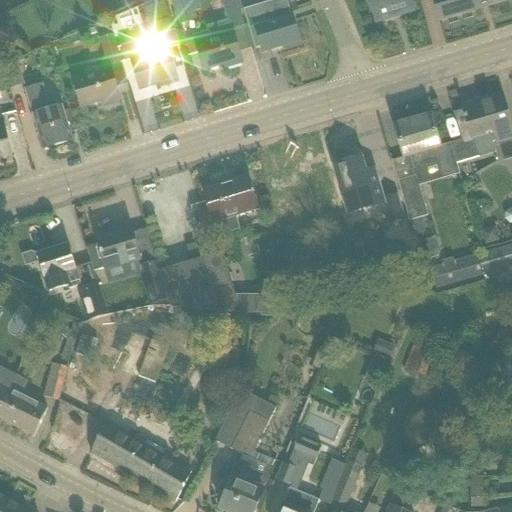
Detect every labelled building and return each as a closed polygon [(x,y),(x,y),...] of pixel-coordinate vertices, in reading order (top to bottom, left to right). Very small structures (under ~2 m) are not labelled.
[(201,10),(198,0),(170,0),(179,26),(198,20),(195,11),(201,10)] [(231,0),(223,2),(231,30),(245,27),(237,0),(231,0)] [(286,0),(276,0),(243,10),(255,50),(261,48),(263,52),(283,46),(285,50),(301,45),(288,4),(286,0)] [(369,0),(376,23),(394,17),(392,13),(412,8),(409,0),(369,0)] [(434,0),(434,1),(440,20),(506,0),(434,0)] [(149,38),(121,47),(126,63),(131,61),(132,64),(134,70),(140,89),(160,83),(162,87),(178,82),(172,63),(169,53),(168,50),(180,46),(176,30),(149,38)] [(233,34),(212,40),(210,32),(194,36),(197,45),(204,70),(225,63),(226,68),(242,63),(233,34)] [(114,35),(100,39),(106,59),(106,60),(108,67),(109,66),(122,63),(114,35)] [(25,85),(19,66),(18,63),(3,67),(9,90),(25,85)] [(87,78),(74,82),(75,87),(81,107),(102,100),(103,105),(119,100),(113,81),(110,71),(87,78)] [(26,91),(38,131),(43,150),(73,141),(62,107),(51,110),(43,86),(26,91)] [(453,113),(459,132),(461,141),(451,144),(457,164),(496,153),(493,142),(497,140),(498,144),(511,139),(511,131),(502,97),(500,97),(501,100),(487,104),(486,101),(463,108),(464,110),(453,113)] [(1,109),(0,109),(0,160),(12,157),(1,109)] [(431,117),(395,127),(400,146),(404,159),(410,157),(414,171),(418,169),(438,164),(442,175),(443,179),(460,174),(457,164),(451,144),(440,147),(436,136),(431,117)] [(336,166),(334,167),(335,168),(335,167),(343,194),(343,195),(349,214),(349,215),(383,205),(382,201),(373,171),(365,173),(360,159),(357,160),(357,159),(351,161),(351,162),(349,162),(347,157),(334,161),(336,166)] [(296,191),(282,195),(294,237),(310,233),(308,225),(334,217),(321,176),(320,171),(293,179),(296,191)] [(259,210),(255,197),(249,177),(203,192),(206,203),(192,207),(202,241),(224,234),(220,222),(259,210)] [(416,177),(399,182),(403,195),(411,221),(414,235),(415,235),(426,232),(422,218),(428,216),(416,177)] [(397,196),(382,201),(383,205),(389,224),(404,219),(397,196)] [(105,270),(108,281),(127,275),(123,264),(140,260),(131,228),(96,239),(105,270)] [(482,231),(486,247),(499,244),(496,228),(482,231)] [(425,241),(429,254),(440,251),(436,238),(435,238),(425,241)] [(487,253),(477,256),(483,276),(511,267),(511,246),(487,254),(487,253)] [(68,247),(38,257),(44,276),(49,292),(68,286),(69,290),(77,287),(79,292),(98,286),(92,265),(75,270),(74,266),(68,247)] [(159,272),(170,307),(170,309),(241,314),(223,253),(159,272)] [(477,256),(431,269),(437,289),(483,276),(477,256)] [(170,307),(159,272),(156,263),(140,268),(151,307),(170,307)] [(107,316),(98,286),(79,292),(88,322),(107,316)] [(62,326),(57,333),(66,339),(71,332),(62,326)] [(497,340),(510,344),(511,338),(511,330),(501,327),(497,340)] [(82,335),(76,354),(93,359),(99,340),(82,335)] [(375,355),(365,378),(362,384),(378,391),(381,385),(390,361),(375,355)] [(61,402),(69,368),(53,364),(45,398),(61,402)] [(0,412),(11,391),(17,377),(0,368),(0,412)] [(236,405),(217,442),(243,456),(240,462),(228,491),(221,509),(226,511),(254,511),(258,503),(263,491),(273,468),(252,459),(254,453),(280,401),(271,396),(267,404),(257,398),(243,391),(236,405)] [(10,392),(0,412),(0,420),(34,437),(43,419),(47,410),(10,392)] [(176,503),(186,485),(193,473),(108,424),(91,454),(176,503)] [(280,511),(314,511),(319,501),(303,494),(298,492),(309,466),(313,468),(322,448),(299,439),(288,466),(282,464),(276,479),(292,485),(291,489),(290,489),(280,511)] [(347,506),(366,455),(354,450),(339,486),(334,501),(347,506)] [(487,499),(487,478),(470,478),(470,499),(487,499)] [(323,490),(319,501),(332,506),(334,501),(339,486),(324,480),(320,489),(323,490)] [(0,511),(1,511),(8,501),(0,496),(0,511)] [(22,509),(8,501),(1,511),(34,511),(24,506),(22,509)]
